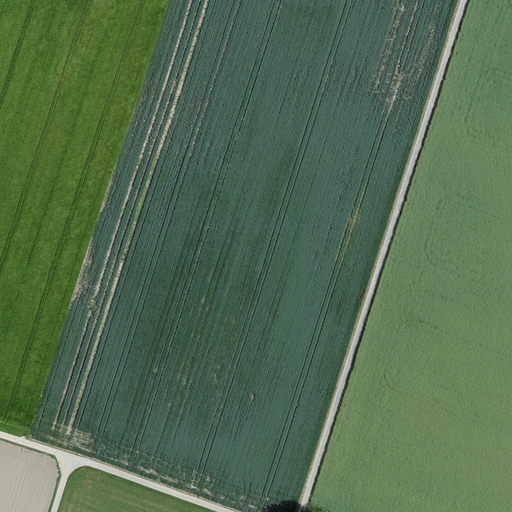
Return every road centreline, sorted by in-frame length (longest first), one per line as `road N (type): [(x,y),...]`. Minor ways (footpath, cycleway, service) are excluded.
road 1 (track): [(466,0),(304,511)]
road 2 (track): [(0,435),(224,511)]
